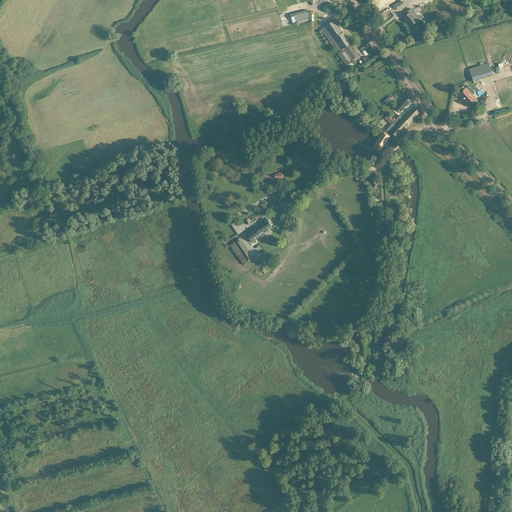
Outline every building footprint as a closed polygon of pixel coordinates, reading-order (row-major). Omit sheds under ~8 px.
[(407,15),(404,18),(405,20),(410,26),(414,23),(416,21),(420,19),(412,9),(406,13),(407,15)] [(307,10),(291,15),(293,24),(310,20),(307,10)] [(330,23),(321,29),(348,68),(355,64),(352,61),(359,56),(351,44),(343,32),(342,33),(334,21),(330,23)] [(363,47),(361,49),(363,52),(365,50),(369,55),(363,59),(365,63),(371,59),(369,56),(378,50),(372,41),(363,47)] [(488,63),(470,69),(473,81),(492,76),(488,63)] [(466,88),(459,94),(470,107),(477,101),(466,88)] [(407,96),(396,108),(400,112),(408,104),(411,100),(407,96)] [(403,118),(395,126),(398,129),(398,128),(402,132),(412,121),(417,115),(420,113),(419,112),(414,107),(410,111),(405,115),(403,118)] [(388,115),(385,118),(391,123),(393,120),(388,115)] [(392,123),(387,129),(390,132),(397,138),(402,132),(398,128),(398,129),(395,126),(392,123)] [(378,139),(372,147),(379,152),(385,144),(390,136),(383,131),(378,139)] [(367,157),(364,161),(372,166),(375,161),(377,158),(373,155),(372,155),(369,153),(367,157)] [(372,173),(368,175),(374,187),(379,184),(377,179),(376,179),(372,173)] [(256,227),(246,235),(252,242),(262,234),(272,227),(266,219),(256,227)] [(240,238),(230,245),(243,265),(254,258),(240,238)]
